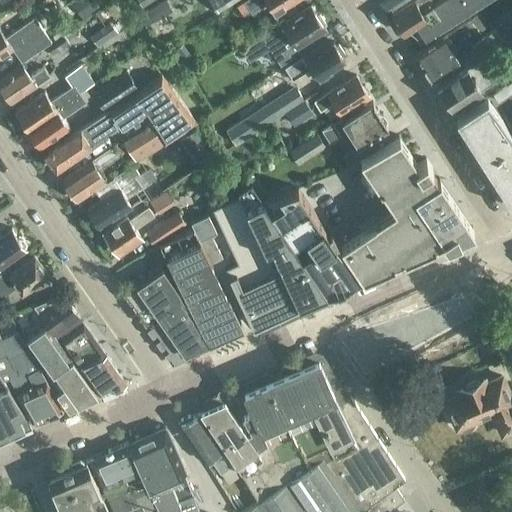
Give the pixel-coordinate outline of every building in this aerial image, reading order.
[(97,6),(92,0),(76,0),(72,3),(81,17),(97,6)] [(166,0),(162,0),(146,10),(153,21),(166,14),(166,0)] [(207,0),(216,12),(235,0),(207,0)] [(274,12),(292,0),(244,0),(243,1),(249,10),(251,12),(268,1),(274,12)] [(424,41),(486,0),(410,0),(391,13),(404,33),(414,26),(424,41)] [(243,1),(236,5),(242,15),(249,10),(243,1)] [(262,35),(241,49),(249,61),(270,47),(280,63),(290,57),(288,52),(296,47),(325,28),(324,25),(324,23),(319,15),(317,15),(311,5),(263,36),(262,35)] [(34,17),(5,36),(0,29),(0,55),(12,47),(21,61),(45,46),(51,42),(34,17)] [(451,50),(476,34),(467,19),(414,53),(422,64),(421,65),(430,79),(458,61),(451,50)] [(97,45),(116,31),(109,21),(89,35),(97,45)] [(505,42),(502,38),(496,28),(470,44),(479,59),(438,86),(444,95),(442,97),(448,106),(450,105),(452,108),(481,89),(475,80),(489,71),(481,58),(505,42)] [(51,42),(45,46),(50,54),(68,42),(62,34),(51,42)] [(511,38),(508,41),(511,47),(511,120),(505,125),(487,96),(455,116),(511,205),(511,38)] [(328,70),(344,59),(342,55),(344,54),(338,44),(336,45),(333,41),(325,46),(323,42),(284,66),(292,79),(310,67),(319,81),(330,73),(328,70)] [(181,68),(194,58),(182,42),(169,51),(181,68)] [(11,101),(49,75),(43,66),(29,75),(22,64),(0,78),(0,89),(2,92),(5,92),(11,101)] [(27,128),(79,92),(93,82),(80,64),(64,75),(71,85),(50,100),(44,90),(15,110),(27,128)] [(105,111),(137,89),(125,72),(93,94),(105,111)] [(156,129),(164,142),(195,122),(181,100),(161,74),(45,153),(55,168),(91,144),(90,142),(119,122),(123,128),(145,114),(156,129)] [(341,113),(369,95),(367,93),(367,89),(364,84),(361,84),(356,75),(337,87),(336,85),(313,100),(320,110),(333,101),(341,113)] [(291,108),(303,100),(293,85),(266,102),(267,103),(261,106),(269,119),(275,116),(275,117),(284,111),(290,107),(291,108)] [(85,101),(79,92),(27,128),(40,145),(69,125),(62,116),(85,101)] [(312,113),(303,100),(291,108),(290,107),(284,111),(293,125),(312,113)] [(350,148),(387,124),(385,122),(386,118),(383,112),(379,112),(372,101),(344,120),(341,116),(321,129),(330,142),(342,135),(350,148)] [(213,150),(197,126),(179,139),(195,162),(213,150)] [(164,142),(156,129),(128,147),(136,160),(164,142)] [(316,132),(289,149),(297,163),(325,146),(316,132)] [(468,221),(439,177),(426,158),(418,163),(399,135),(359,157),(380,188),(389,182),(402,201),(339,243),(337,244),(360,277),(395,262),(393,259),(402,256),(403,259),(436,244),(434,241),(444,237),(446,243),(460,237),(456,230),(468,221)] [(119,154),(125,150),(118,140),(112,144),(119,154)] [(98,168),(119,154),(112,144),(63,178),(77,199),(105,179),(104,177),(104,176),(100,170),(99,170),(98,168)] [(132,164),(112,177),(95,188),(101,198),(87,207),(90,212),(90,216),(95,223),(98,224),(99,226),(131,206),(126,197),(142,187),(142,186),(155,177),(149,168),(139,174),(132,164)] [(224,165),(212,172),(220,185),(232,178),(224,165)] [(250,182),(237,190),(239,194),(271,264),(279,264),(298,304),(298,305),(326,292),(263,200),(250,182)] [(278,195),(263,200),(326,292),(355,279),(358,277),(327,231),(297,187),(278,195)] [(156,209),(170,200),(163,191),(150,200),(156,209)] [(239,194),(212,207),(237,261),(225,267),(252,325),(298,304),(279,264),(271,264),(239,194)] [(135,228),(154,215),(148,206),(129,219),(126,215),(103,231),(110,241),(109,245),(113,250),(116,250),(118,253),(142,237),(135,228)] [(153,243),(169,233),(185,222),(177,209),(145,230),(153,243)] [(208,213),(191,221),(193,227),(199,239),(210,233),(216,231),(208,213)] [(160,243),(172,268),(187,299),(202,331),(205,338),(207,341),(209,340),(218,340),(244,329),(227,296),(227,297),(210,262),(205,252),(200,241),(199,239),(193,227),(160,243)] [(11,228),(0,235),(0,265),(26,248),(24,245),(25,242),(21,236),(17,236),(11,228)] [(210,233),(199,239),(200,241),(205,252),(210,262),(222,257),(210,233)] [(0,294),(5,292),(15,284),(22,293),(47,275),(46,273),(46,270),(41,264),(39,263),(34,256),(11,273),(7,268),(0,273),(0,294)] [(177,289),(160,265),(122,291),(170,360),(185,351),(187,354),(208,344),(207,341),(205,338),(191,316),(179,297),(180,296),(177,289)] [(79,317),(64,296),(62,293),(34,305),(54,334),(79,317)] [(125,381),(105,354),(81,319),(59,335),(80,365),(80,366),(99,393),(108,390),(109,386),(113,384),(116,386),(125,382),(125,381)] [(43,326),(38,330),(24,339),(39,361),(59,389),(56,391),(67,406),(68,408),(78,403),(78,402),(95,395),(95,396),(97,395),(97,394),(71,359),(68,361),(43,326)] [(27,347),(8,356),(6,352),(0,355),(0,374),(2,380),(9,377),(17,393),(32,421),(33,423),(63,410),(61,407),(39,367),(27,347)] [(228,451),(234,462),(257,501),(265,511),(382,511),(403,498),(394,485),(404,478),(350,396),(349,397),(337,403),(333,394),(334,394),(318,358),(289,371),(200,410),(201,412),(228,451)] [(502,433),(511,428),(511,404),(511,402),(511,401),(511,400),(501,375),(485,382),(484,379),(479,381),(474,379),(467,382),(464,388),(460,390),(461,393),(445,400),(457,426),(461,429),(466,429),(470,428),(473,424),(474,419),(474,418),(492,410),(502,433)] [(0,438),(24,427),(29,424),(23,413),(7,386),(6,386),(2,380),(0,376),(0,438)] [(224,447),(222,448),(198,413),(193,416),(189,415),(180,419),(178,422),(178,423),(204,461),(205,460),(208,464),(212,461),(219,472),(234,462),(224,447)] [(187,482),(183,472),(184,472),(184,470),(165,425),(128,442),(150,494),(160,511),(183,511),(198,506),(189,485),(177,490),(176,487),(187,482)] [(160,511),(150,494),(128,442),(90,458),(108,498),(113,511),(160,511)] [(108,511),(85,460),(49,476),(63,510),(64,509),(65,511),(108,511)] [(263,511),(257,502),(241,511),(263,511)]
